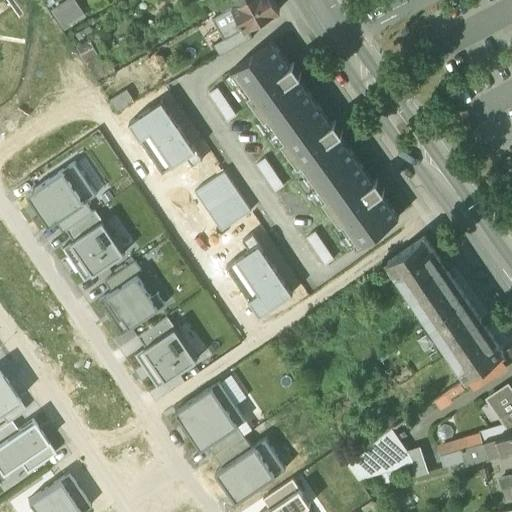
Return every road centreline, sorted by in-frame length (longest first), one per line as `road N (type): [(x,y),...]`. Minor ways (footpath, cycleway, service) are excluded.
road 1 (residential): [(217,511),(0,193)]
road 2 (tertiary): [(315,0),(365,86),(511,282)]
road 3 (residential): [(0,327),(126,511)]
